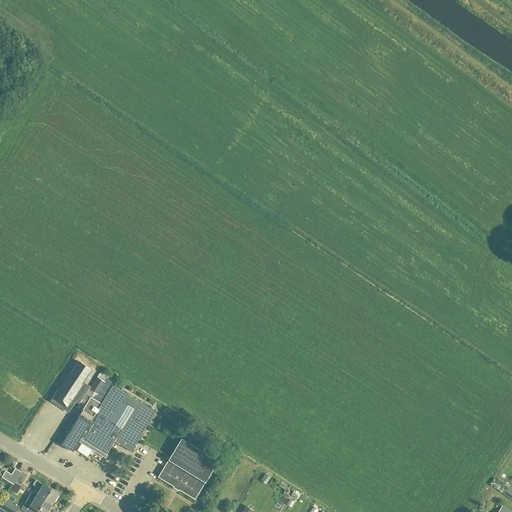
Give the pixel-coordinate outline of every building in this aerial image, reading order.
[(78,361),(59,390),(58,389),(52,399),(58,403),(67,409),(73,400),(79,403),(90,386),(84,382),(92,370),(78,361)] [(105,382),(108,378),(100,373),(86,394),(94,399),(97,394),(98,395),(106,382),(105,382)] [(80,443),(82,440),(107,455),(117,438),(134,448),(156,412),(139,401),(134,408),(123,401),(127,394),(113,385),(105,397),(109,400),(105,406),(91,397),(62,445),(73,452),(79,442),(80,443)] [(205,484),(219,462),(214,459),(187,443),(182,440),(169,461),(159,478),(195,500),(205,484)] [(15,482),(21,472),(15,468),(12,474),(6,471),(2,477),(8,481),(14,484),(15,482)] [(21,485),(27,474),(22,471),(21,472),(15,482),(21,485)] [(40,489),(36,495),(52,505),(59,493),(43,484),(36,480),(33,484),(40,489)] [(38,511),(47,511),(52,505),(36,495),(33,502),(27,498),(21,509),(25,511),(33,511),(35,510),(38,511)] [(0,507),(8,511),(14,511),(17,507),(5,499),(0,507)]
